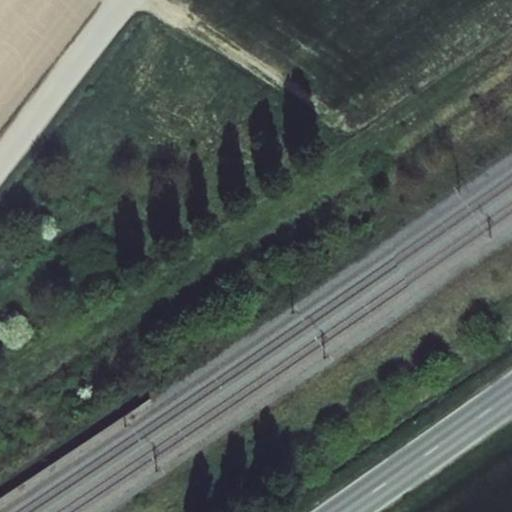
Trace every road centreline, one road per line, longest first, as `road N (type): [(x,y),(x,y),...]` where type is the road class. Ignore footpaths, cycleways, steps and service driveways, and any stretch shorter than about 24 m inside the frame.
road 1 (unclassified): [(124,0),(0,163)]
road 2 (secondary): [(511,394),(345,511)]
